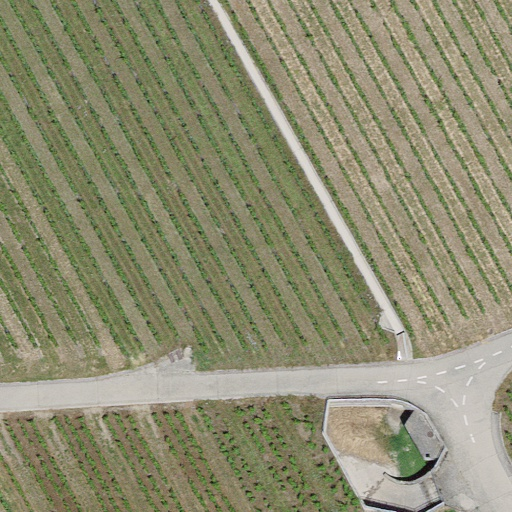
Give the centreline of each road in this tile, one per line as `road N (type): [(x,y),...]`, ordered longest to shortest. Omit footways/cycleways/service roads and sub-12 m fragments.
road 1 (residential): [(454,371),(379,384),(0,401)]
road 2 (residential): [(454,371),(476,452),(506,511)]
